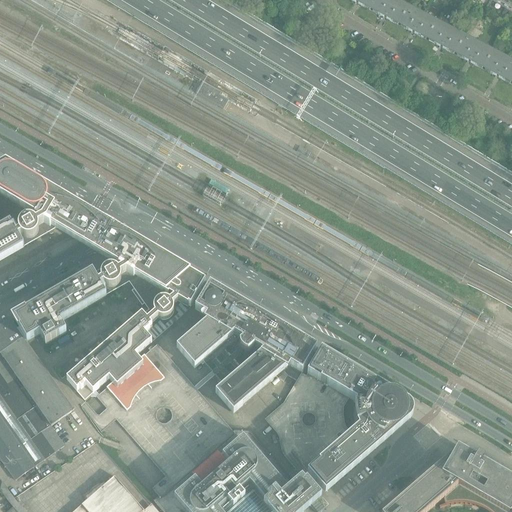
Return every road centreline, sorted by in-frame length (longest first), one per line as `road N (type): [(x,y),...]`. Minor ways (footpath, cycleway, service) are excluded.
road 1 (secondary): [(131,220),(511,445)]
road 2 (motorway): [(139,0),(511,225)]
road 3 (secondary): [(511,428),(138,208)]
road 4 (motorway): [(511,196),(187,0)]
road 5 (residential): [(511,120),(317,4)]
road 6 (secondary): [(138,208),(0,128)]
road 7 (tertiary): [(0,298),(131,220)]
road 8 (secondary): [(0,143),(131,220)]
